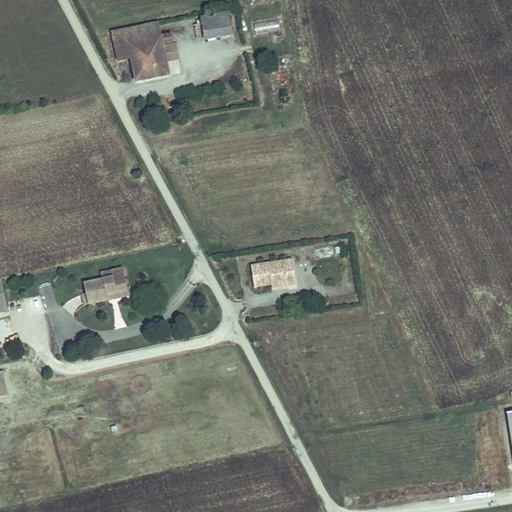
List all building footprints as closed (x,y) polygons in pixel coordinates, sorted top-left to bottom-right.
[(233,35),(228,13),(209,17),(214,38),(233,35)] [(214,38),(209,17),(203,18),(207,39),(214,38)] [(156,24),(124,30),(130,60),(134,81),(167,75),(161,44),(174,42),(172,30),(158,33),(156,24)] [(111,32),(117,62),(130,60),(124,30),(111,32)] [(293,258),(250,263),(253,285),(286,281),(286,286),(297,285),(293,258)] [(110,272),(111,277),(102,279),(82,283),(85,295),(87,304),(106,300),(105,293),(128,289),(124,269),(110,272)] [(128,289),(105,293),(106,300),(129,295),(128,289)] [(87,304),(85,295),(76,296),(78,306),(87,304)]
